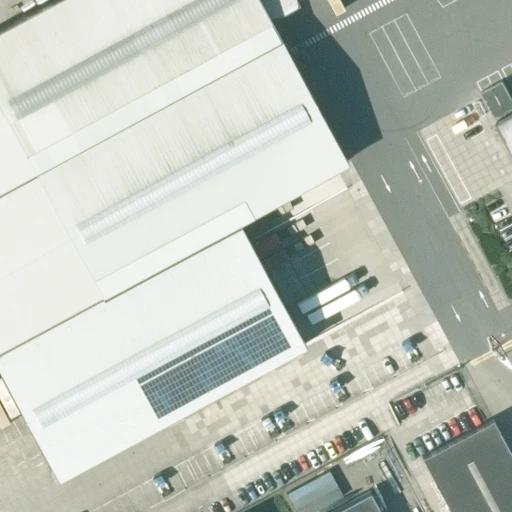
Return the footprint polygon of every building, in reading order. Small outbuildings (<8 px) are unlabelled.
[(296,0),(52,0),(0,28),(0,369),(55,472),(303,339),(236,215),(345,157),(280,37),(271,20),(299,4),(296,0)] [(511,112),(497,121),(511,148),(511,112)] [(511,511),(511,454),(493,419),(422,457),(451,511),(511,511)] [(332,474),(287,496),(295,511),(324,511),(345,502),(332,474)] [(381,511),(370,491),(331,511),(381,511)]
